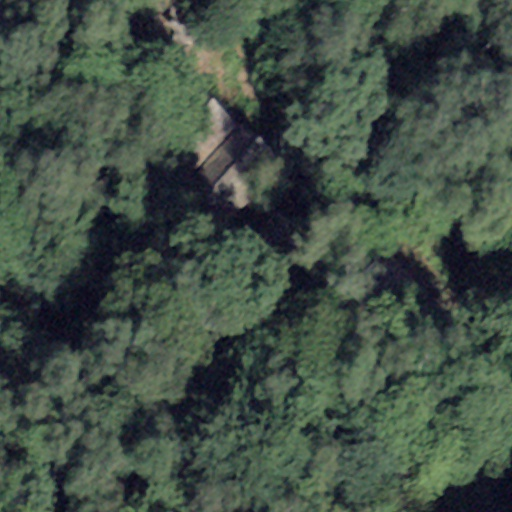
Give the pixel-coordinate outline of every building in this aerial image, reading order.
[(0,0),(0,16),(10,0),(0,0)] [(251,129),(207,98),(165,158),(209,189),(251,129)] [(284,158),(255,136),(214,192),(243,213),(284,158)] [(400,274),(366,287),(380,324),(414,311),(400,274)] [(321,442),(293,442),(293,476),(321,475),(321,442)]
